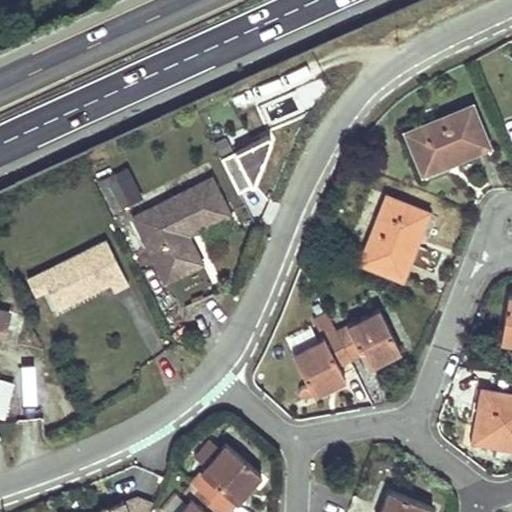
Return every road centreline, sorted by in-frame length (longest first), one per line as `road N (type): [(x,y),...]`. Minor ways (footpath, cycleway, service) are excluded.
road 1 (residential): [(511,11),(402,67),(357,105),(316,167),(248,324),(214,377)]
road 2 (trunk): [(0,137),(303,0)]
road 3 (residential): [(214,377),(135,435),(0,492)]
road 4 (trunk): [(179,0),(0,82)]
road 5 (residential): [(485,255),(409,422)]
